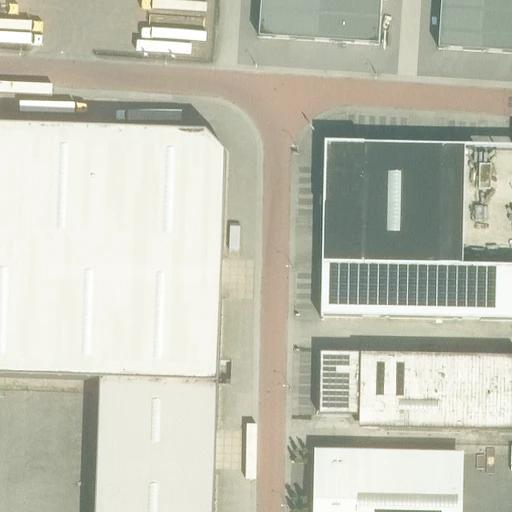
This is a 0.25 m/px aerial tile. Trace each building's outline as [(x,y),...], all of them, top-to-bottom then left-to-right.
[(262,0),(260,38),(378,46),(381,0),(262,0)] [(511,0),(442,0),(439,49),(511,54),(511,0)] [(102,382),(219,386),(219,385),(220,361),(222,299),(223,259),(223,254),(227,154),(207,133),(124,130),(117,130),(93,129),(2,126),(0,125),(0,378),(16,379),(102,382)] [(511,320),(511,267),(463,266),(465,147),(325,143),(322,317),(511,320)] [(360,417),(362,417),(361,430),(380,431),(511,433),(511,358),(321,354),(320,417),(360,417)] [(97,511),(214,511),(219,386),(102,382),(97,511)] [(459,511),(461,458),(320,455),(318,511),(459,511)]
